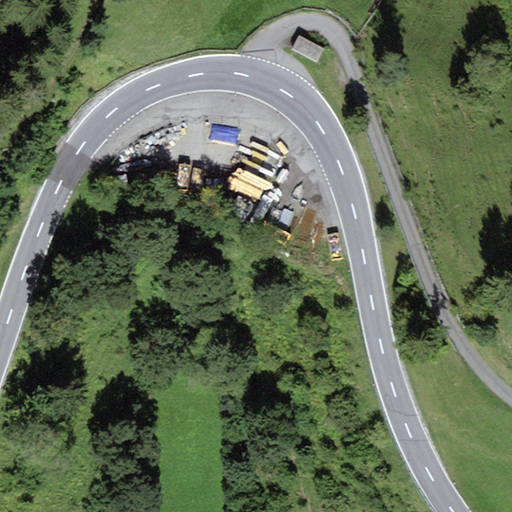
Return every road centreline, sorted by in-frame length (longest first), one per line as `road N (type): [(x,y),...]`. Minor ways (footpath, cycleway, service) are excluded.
road 1 (unclassified): [(511,398),(450,325),(333,31),(307,20),(278,28),(247,76)]
road 2 (secondary): [(247,76),(300,103),(335,154),(396,376),(457,511)]
road 3 (secondary): [(0,397),(77,149),(139,93),(208,72),(247,76)]
